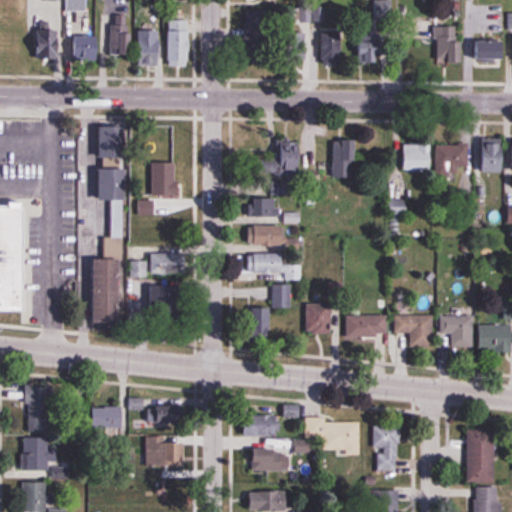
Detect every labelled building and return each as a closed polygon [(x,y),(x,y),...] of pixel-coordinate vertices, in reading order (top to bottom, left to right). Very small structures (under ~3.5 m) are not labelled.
[(86,0),(66,0),(67,11),(87,11),(86,0)] [(392,0),(378,0),(378,20),(392,20),(392,0)] [(191,20),(169,20),(169,65),(191,65),(191,20)] [(108,24),(108,56),(133,56),(133,24),(108,24)] [(394,26),(379,26),(379,47),(394,47),(394,26)] [(459,26),(435,26),(435,62),(459,62),(459,26)] [(141,68),(161,68),(161,30),(141,30),(141,68)] [(37,31),(37,59),(54,59),(54,31),(37,31)] [(322,63),(344,63),(344,31),(322,31),(322,63)] [(0,60),(29,60),(29,33),(0,32),(0,60)] [(101,61),(101,36),(75,36),(75,61),(101,61)] [(475,60),(507,60),(507,41),(475,41),(475,60)] [(363,45),(363,61),(375,61),(375,45),(363,45)] [(356,178),(356,139),(333,139),(333,178),(356,178)] [(506,139),(482,139),(482,172),(506,172),(506,139)] [(301,141),(273,141),(273,178),(301,178),(301,141)] [(405,143),(405,169),(432,169),(432,143),(405,143)] [(470,167),(470,143),(437,143),(437,177),(459,177),(459,167),(470,167)] [(179,198),(179,162),(154,162),(153,197),(179,198)] [(105,252),(125,253),(128,170),(107,169),(105,252)] [(247,217),(281,217),(281,198),(247,198),(247,217)] [(0,312),(27,312),(26,204),(0,204),(0,312)] [(248,226),(248,246),(284,246),(284,226),(248,226)] [(145,248),(145,259),(151,259),(151,274),(187,275),(187,248),(145,248)] [(286,254),(248,254),(248,275),(298,275),(298,266),(286,266),(286,254)] [(123,326),(123,260),(95,260),(95,326),(123,326)] [(130,261),(130,277),(144,277),(144,261),(130,261)] [(272,309),(259,309),(259,342),(273,342),(273,310),(291,309),(291,286),(272,286),(272,309)] [(161,321),(183,321),(183,289),(161,289),(161,321)] [(333,304),(307,304),(307,334),(333,334),(333,304)] [(388,316),(347,316),(347,338),(388,338),(388,316)] [(412,348),(434,348),(434,316),(397,316),(397,334),(412,334),(412,348)] [(474,347),(474,317),(441,317),(441,336),(452,336),(452,347),(474,347)] [(481,351),(511,351),(511,326),(481,326),(481,351)] [(24,423),(51,423),(51,388),(24,388),(24,423)] [(128,409),(144,409),(144,398),(128,398),(128,409)] [(148,407),(148,424),(179,424),(179,407),(148,407)] [(123,408),(104,408),(104,420),(123,420),(123,408)] [(280,416),(251,416),(251,437),(280,437),(280,416)] [(360,454),(361,421),(307,420),(307,438),(325,438),(325,453),(360,454)] [(376,426),(376,470),(400,470),(400,426),(376,426)] [(25,438),(24,471),(52,472),(54,440),(25,438)] [(147,438),(147,466),(183,466),(183,443),(171,443),(171,438),(147,438)] [(495,477),(495,439),(468,439),(468,477),(495,477)] [(287,473),(287,451),(254,451),(254,473),(287,473)] [(23,511),(49,511),(50,482),(23,482),(23,511)] [(497,511),(498,488),(467,488),(466,511),(497,511)] [(288,511),(288,490),(251,491),(251,511),(288,511)] [(398,490),(379,493),(382,505),(400,502),(398,490)] [(148,494),(148,511),(186,511),(187,494),(148,494)]
